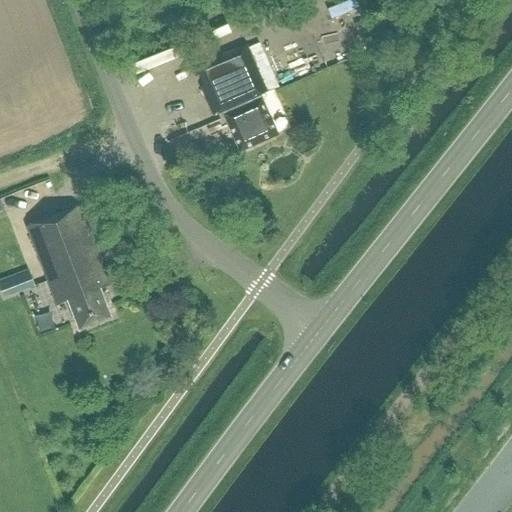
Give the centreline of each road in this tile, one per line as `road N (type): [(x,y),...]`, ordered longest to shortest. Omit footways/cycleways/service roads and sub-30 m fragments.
road 1 (unclassified): [(320,329),(204,242),(165,202),(78,0)]
road 2 (unclassified): [(318,511),(511,258)]
road 3 (secondary): [(320,329),(511,80)]
road 4 (secondary): [(182,511),(320,329)]
road 5 (unknown): [(0,186),(131,133)]
